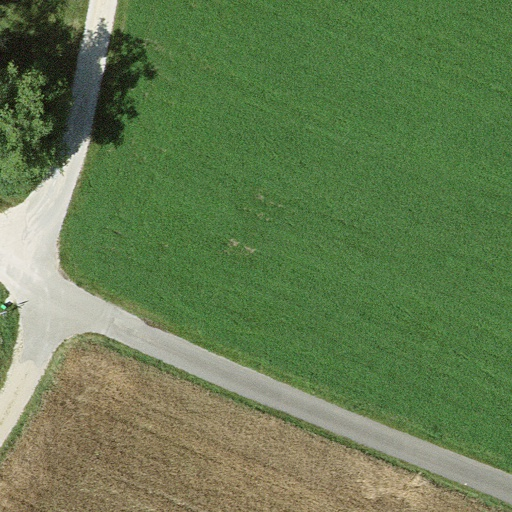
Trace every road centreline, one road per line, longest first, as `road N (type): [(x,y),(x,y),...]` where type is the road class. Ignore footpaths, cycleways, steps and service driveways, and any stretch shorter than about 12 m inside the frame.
road 1 (residential): [(511,502),(43,299),(0,263)]
road 2 (track): [(100,0),(72,150),(28,282)]
road 3 (track): [(0,422),(35,370),(43,299)]
